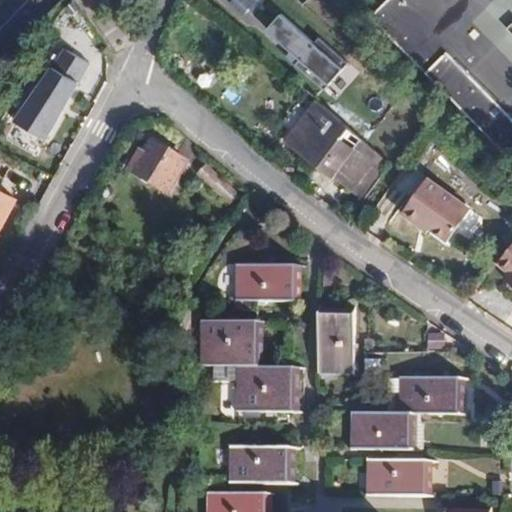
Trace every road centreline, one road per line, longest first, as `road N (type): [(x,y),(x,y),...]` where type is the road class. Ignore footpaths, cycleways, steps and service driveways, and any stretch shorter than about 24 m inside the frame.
road 1 (residential): [(128,79),(147,82),(323,222),(511,354)]
road 2 (residential): [(0,291),(128,79)]
